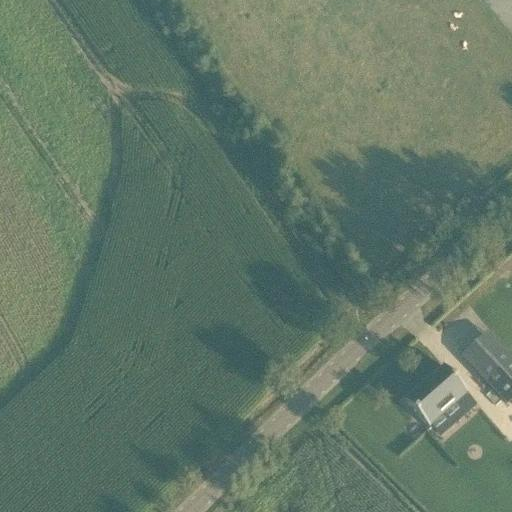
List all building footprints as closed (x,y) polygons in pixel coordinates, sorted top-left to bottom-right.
[(485,290),(478,297),(493,315),(501,309),(485,290)] [(483,319),(490,313),(476,297),(469,303),(483,319)] [(511,309),(498,321),(511,338),(511,309)] [(511,362),(503,352),(478,375),(506,406),(511,400),(511,362)] [(420,391),(405,404),(429,431),(468,397),(444,370),(420,391)]
